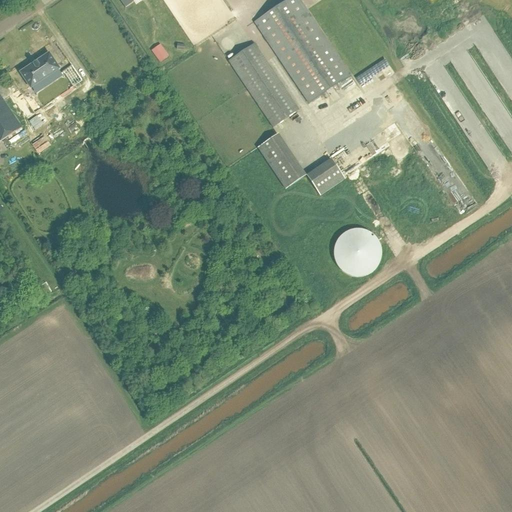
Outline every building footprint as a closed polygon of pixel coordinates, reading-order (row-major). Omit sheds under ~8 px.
[(119,0),(125,9),(134,3),(131,0),(119,0)] [(309,104),(350,76),(298,0),(288,0),(254,23),(309,104)] [(160,45),(151,51),(160,64),(169,57),(160,45)] [(273,129),(299,111),(254,45),(228,62),(273,129)] [(30,88),(30,89),(31,88),(58,70),(59,70),(58,69),(49,55),(49,54),(48,55),(37,62),(31,66),(32,66),(21,73),(20,74),(21,75),(21,74),(30,88)] [(384,58),(354,77),(363,92),(393,73),(384,58)] [(0,142),(21,128),(0,96),(0,142)] [(255,146),(281,189),(302,176),(276,133),(255,146)] [(44,137),(31,146),(38,156),(51,147),(44,137)] [(302,175),(318,197),(343,180),(327,158),(302,175)] [(353,278),(355,278),(357,278),(360,278),(362,278),(364,277),(366,277),(368,276),(369,275),(371,274),(373,272),(374,271),(376,269),(377,268),(378,266),(379,264),(380,262),(381,260),(381,258),(381,256),(381,254),(381,252),(381,250),(381,248),(380,246),(379,244),(378,242),(377,240),(376,239),(374,237),(373,236),(371,234),(369,233),(368,232),(366,232),(364,231),(362,230),(360,230),(357,230),(355,230),(353,230),(351,231),(349,232),(347,232),(345,233),(344,234),(342,236),(340,237),(339,239),(338,240),(337,242),(336,244),(335,246),(334,248),(334,250),(333,252),(333,254),(333,256),(334,258),(334,260),(335,262),(336,264),(337,266),(338,268),(339,269),(340,271),(342,272),(344,274),(345,275),(347,276),(349,277),(351,277),(353,278)]
